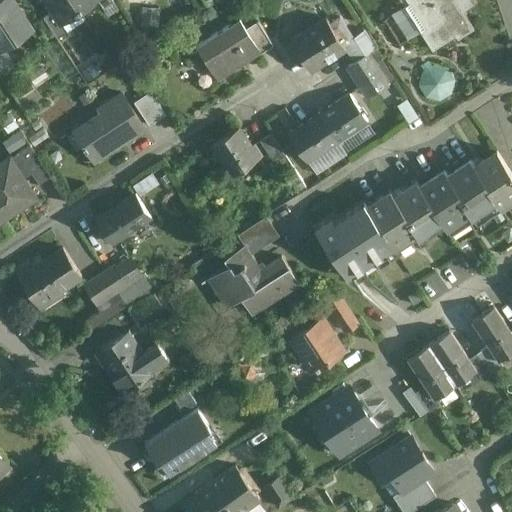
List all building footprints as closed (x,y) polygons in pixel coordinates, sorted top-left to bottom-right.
[(32,31),(11,0),(0,0),(0,48),(2,51),(3,50),(32,31)] [(79,12),(71,0),(44,0),(52,11),(61,25),(62,24),(79,12)] [(98,0),(71,0),(79,12),(98,0)] [(113,2),(112,0),(98,0),(103,9),(113,2)] [(405,0),(409,6),(413,3),(420,14),(426,10),(434,23),(420,32),(432,51),(455,36),(457,39),(473,30),(454,1),(455,0),(405,0)] [(61,25),(52,11),(42,18),(57,39),(67,32),(62,24),(61,25)] [(158,14),(143,13),(142,25),(157,26),(158,14)] [(243,18),(196,47),(217,81),(263,52),(252,35),(253,34),(243,18)] [(326,19),(292,40),(311,71),(345,50),(346,50),(343,45),(326,19)] [(272,46),(262,29),(253,34),(252,35),(263,52),(272,46)] [(364,30),(343,45),(346,50),(345,50),(354,63),(367,54),(376,48),(364,30)] [(2,51),(0,48),(0,73),(13,65),(3,50),(2,51)] [(354,63),(347,67),(354,77),(374,64),(367,54),(354,63)] [(458,73),(426,61),(415,90),(447,101),(458,73)] [(374,64),(354,77),(361,87),(380,74),(374,64)] [(380,74),(361,87),(367,97),(387,84),(380,74)] [(165,115),(150,92),(133,103),(149,126),(165,115)] [(144,129),(121,94),(96,110),(99,114),(73,132),(83,147),(82,148),(85,152),(86,152),(94,162),(144,129)] [(349,95),(327,109),(329,113),(321,118),(337,141),(367,122),(349,95)] [(321,118),(313,123),(311,120),(289,134),(307,161),(337,141),(321,118)] [(238,128),(211,145),(230,175),(261,156),(254,145),(250,147),(238,128)] [(270,134),(259,142),(273,163),(284,156),(281,151),(270,134)] [(303,163),(291,144),(281,151),(284,156),(306,189),(316,182),(303,163)] [(36,198),(23,179),(31,173),(25,164),(37,157),(30,146),(0,165),(0,221),(5,218),(8,219),(13,216),(13,213),(36,198)] [(511,204),(511,177),(494,148),(471,163),(498,206),(501,211),(511,204)] [(51,177),(37,157),(25,164),(31,173),(39,185),(51,177)] [(471,163),(468,158),(445,173),(473,218),(475,221),(498,206),(471,163)] [(445,173),(443,170),(419,185),(445,225),(450,233),(473,218),(445,173)] [(419,185),(414,177),(391,191),(420,238),(421,240),(445,225),(419,185)] [(391,191),(389,190),(366,204),(390,243),(396,253),(420,238),(391,191)] [(150,218),(134,195),(96,220),(112,243),(150,218)] [(329,209),(306,222),(339,275),(390,243),(366,204),(361,196),(332,214),(329,209)] [(265,217),(243,232),(255,251),(278,236),(265,217)] [(261,270),(244,245),(224,258),(228,265),(209,278),(228,306),(241,298),(252,315),(299,284),(281,256),(261,270)] [(63,248),(37,265),(35,262),(18,273),(39,304),(81,276),(63,248)] [(127,285),(115,266),(105,272),(117,291),(127,285)] [(117,291),(105,272),(95,279),(107,298),(117,291)] [(95,279),(84,285),(96,304),(107,298),(95,279)] [(338,290),(324,299),(345,330),(359,321),(338,290)] [(153,294),(128,310),(135,322),(161,306),(153,294)] [(511,334),(510,332),(493,306),(471,321),(488,346),(498,361),(499,361),(511,352),(511,334)] [(321,315),(286,337),(306,369),(341,348),(321,315)] [(143,352),(129,330),(100,348),(115,370),(109,374),(121,393),(152,373),(151,371),(169,360),(157,342),(143,352)] [(468,359),(449,331),(428,345),(455,385),(475,371),(476,371),(468,359)] [(455,385),(428,345),(407,359),(425,386),(434,399),(435,399),(455,385)] [(498,361),(488,346),(478,353),(491,373),(502,365),(499,361),(498,361)] [(491,373),(478,353),(468,359),(476,371),(475,371),(481,380),(491,373)] [(353,379),(306,410),(336,457),(383,426),(353,379)] [(425,386),(415,393),(429,412),(439,405),(435,399),(434,399),(425,386)] [(196,403),(188,389),(174,398),(183,411),(196,403)] [(178,420),(163,430),(145,442),(157,462),(160,460),(169,474),(216,443),(207,429),(210,428),(197,408),(179,420),(178,420)] [(411,435),(370,462),(382,479),(391,473),(402,490),(402,491),(423,477),(434,470),(411,435)] [(0,449),(0,468),(9,460),(0,449)] [(236,465),(181,504),(187,511),(240,511),(259,499),(236,465)] [(292,498),(278,477),(264,485),(279,507),(292,498)] [(423,477),(402,491),(402,490),(393,496),(403,511),(410,511),(436,496),(423,477)]
